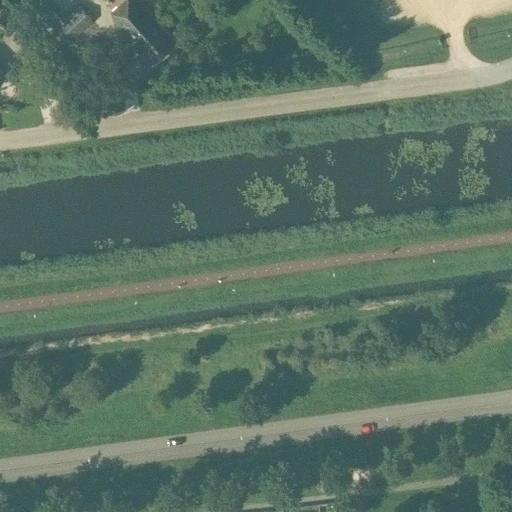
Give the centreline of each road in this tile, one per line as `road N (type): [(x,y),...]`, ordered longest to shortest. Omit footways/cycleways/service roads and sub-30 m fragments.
road 1 (tertiary): [(0,470),(511,403)]
road 2 (unclassified): [(0,135),(463,75)]
